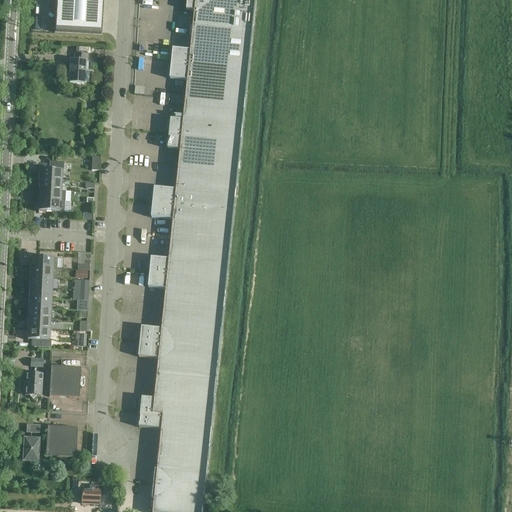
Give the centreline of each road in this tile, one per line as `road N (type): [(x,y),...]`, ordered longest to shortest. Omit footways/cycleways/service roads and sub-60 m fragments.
road 1 (unclassified): [(123,0),(97,425),(116,447)]
road 2 (unclassified): [(0,234),(11,0)]
